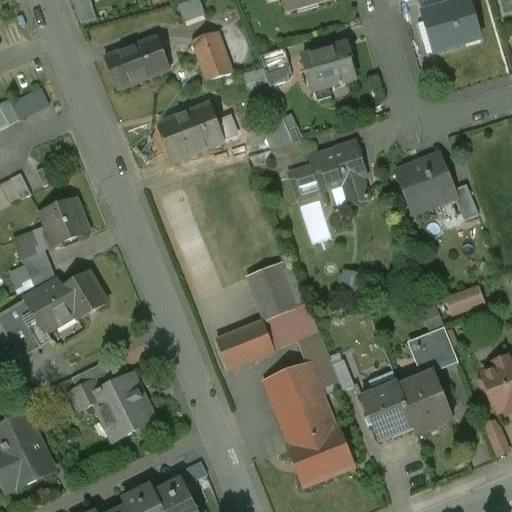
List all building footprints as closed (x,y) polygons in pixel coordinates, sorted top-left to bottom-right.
[(203,0),(200,0),(184,7),(190,22),(209,14),(203,0)] [(332,0),(282,0),(287,14),(333,0),(332,0)] [(468,2),(423,16),(434,54),(480,40),(468,2)] [(226,30),(192,43),(207,85),(241,72),(226,30)] [(157,40),(105,61),(117,92),(170,71),(157,40)] [(347,46),(303,59),(313,94),(355,81),(351,67),(353,66),(347,46)] [(284,51),(258,59),(263,71),(265,76),(290,69),(284,51)] [(290,69),(265,76),(266,79),(270,88),(290,82),(292,78),(290,69)] [(263,71),(243,77),(246,85),(266,79),(265,76),(263,71)] [(0,106),(0,131),(20,122),(9,102),(0,106)] [(215,104),(187,115),(188,119),(179,123),(177,119),(158,127),(172,164),(224,144),(224,143),(216,123),(214,119),(220,117),(215,104)] [(231,117),(216,123),(224,143),(224,144),(239,138),(231,117)] [(283,119),(261,128),(271,152),(294,145),(283,119)] [(294,145),(271,152),(274,164),(305,155),(301,142),(294,145)] [(356,142),(336,148),(335,150),(307,158),(311,169),(289,176),(297,200),(342,186),(349,208),(369,202),(362,180),(367,178),(356,142)] [(439,157),(396,175),(413,216),(454,199),(456,198),(453,192),(439,157)] [(47,168),(36,174),(44,189),(54,183),(47,168)] [(21,176),(0,186),(0,211),(0,212),(31,197),(21,176)] [(478,217),(466,187),(453,192),(456,198),(454,199),(464,223),(478,217)] [(75,200),(41,214),(54,247),(88,234),(75,200)] [(44,251),(21,261),(33,288),(55,279),(44,251)] [(344,270),(343,288),(366,288),(367,270),(344,270)] [(58,284),(27,302),(46,333),(76,316),(78,320),(106,304),(90,277),(63,292),(58,284)] [(27,302),(0,317),(0,320),(1,323),(0,323),(0,331),(5,329),(23,360),(52,343),(46,333),(27,302)] [(476,302),(449,311),(453,323),(480,313),(476,302)] [(307,306),(263,324),(274,352),(318,335),(307,306)] [(263,324),(216,342),(228,372),(274,353),(274,352),(263,324)] [(444,330),(418,341),(432,376),(434,375),(458,365),(444,330)] [(511,364),(509,366),(506,361),(495,365),(497,371),(483,377),(484,381),(479,383),(481,388),(489,391),(493,402),(492,405),(494,411),(497,412),(498,414),(511,408),(511,410),(511,364)] [(355,389),(344,362),(332,367),(343,394),(355,389)] [(105,365),(81,377),(91,397),(115,385),(105,365)] [(310,365),(264,383),(290,450),(337,431),(310,365)] [(399,389),(398,389),(414,429),(417,437),(453,422),(447,409),(450,407),(443,392),(441,393),(434,375),(432,376),(399,389)] [(91,397),(81,377),(72,381),(78,392),(71,395),(77,408),(78,408),(80,413),(95,406),(91,397)] [(115,385),(91,397),(95,406),(114,444),(155,423),(132,377),(115,385)] [(397,386),(362,401),(379,443),(414,429),(398,389),(399,389),(397,386)] [(19,421),(0,430),(0,450),(1,453),(0,454),(0,480),(7,494),(18,488),(19,490),(53,473),(34,434),(27,437),(19,421)] [(290,450),(289,451),(304,488),(353,469),(338,431),(337,431),(290,450)] [(196,511),(182,483),(155,496),(162,511),(196,511)] [(151,488),(124,502),(127,510),(128,511),(162,511),(155,496),(151,488)]
